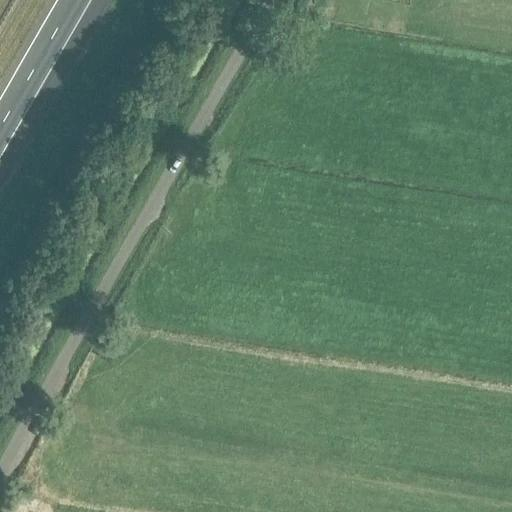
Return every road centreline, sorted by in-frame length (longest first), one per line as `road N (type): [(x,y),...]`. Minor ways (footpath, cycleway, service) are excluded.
road 1 (unclassified): [(0,477),(274,0)]
road 2 (motorway): [(0,140),(81,0)]
